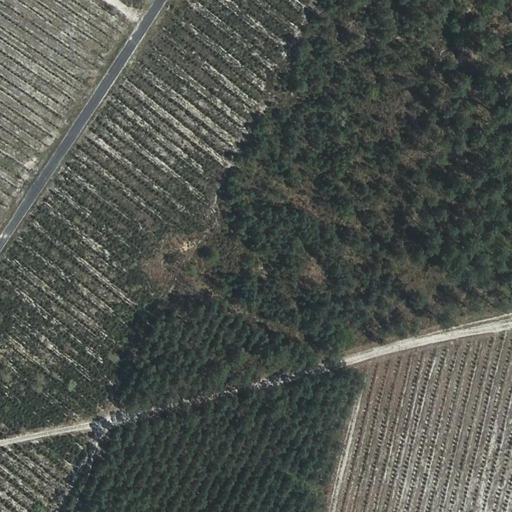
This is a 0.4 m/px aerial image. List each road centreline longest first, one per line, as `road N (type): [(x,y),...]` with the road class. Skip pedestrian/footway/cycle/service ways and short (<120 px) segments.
road 1 (residential): [(164,0),(0,249)]
road 2 (track): [(484,511),(511,324)]
